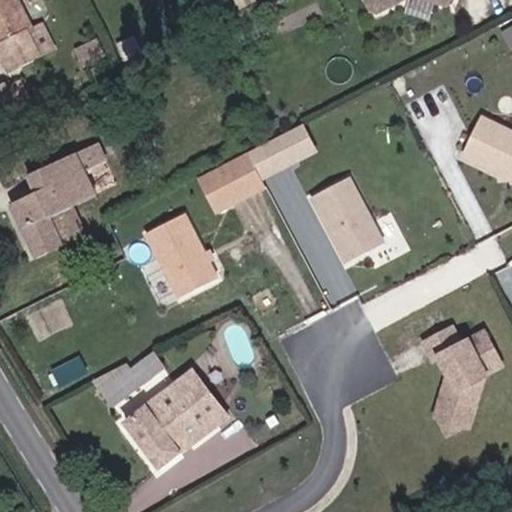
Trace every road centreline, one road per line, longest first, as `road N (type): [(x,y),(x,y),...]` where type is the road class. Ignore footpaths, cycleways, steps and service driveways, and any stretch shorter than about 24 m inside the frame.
road 1 (residential): [(279,511),(314,492),(328,469),(332,417),(314,375)]
road 2 (tertiary): [(68,511),(0,400)]
